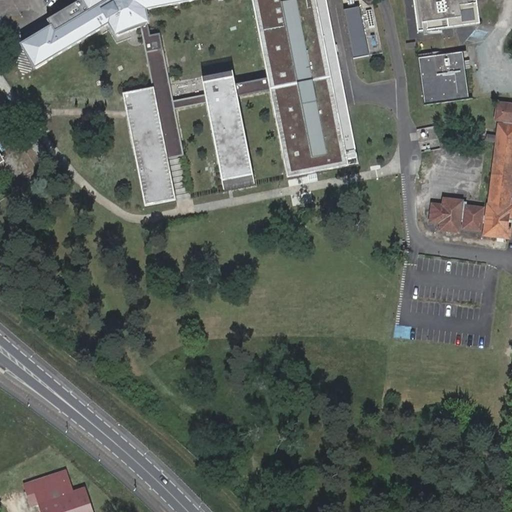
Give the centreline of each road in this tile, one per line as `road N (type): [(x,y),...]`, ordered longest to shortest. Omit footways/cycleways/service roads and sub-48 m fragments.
road 1 (secondary): [(89,421),(187,511)]
road 2 (secondary): [(89,421),(0,339)]
